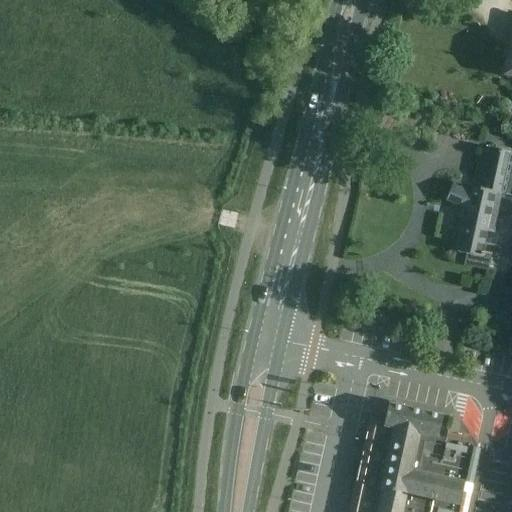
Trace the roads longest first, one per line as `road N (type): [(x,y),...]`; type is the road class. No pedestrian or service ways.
road 1 (primary): [(342,0),(252,334),(223,511)]
road 2 (primary): [(246,511),(354,33),(354,0)]
